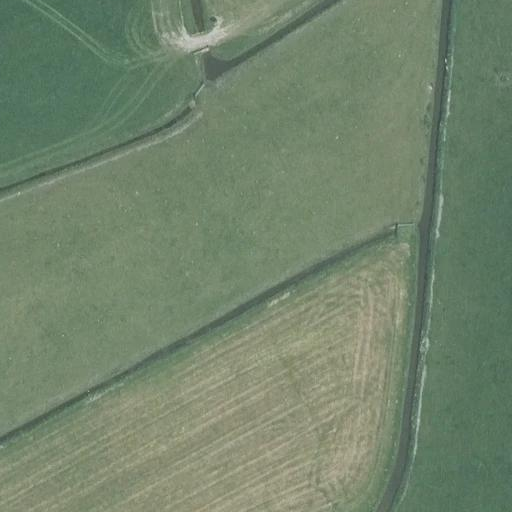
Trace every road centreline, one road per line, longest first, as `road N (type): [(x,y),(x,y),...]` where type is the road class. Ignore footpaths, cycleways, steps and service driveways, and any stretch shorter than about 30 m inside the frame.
road 1 (track): [(417,511),(471,0)]
road 2 (track): [(266,0),(166,48),(155,0)]
